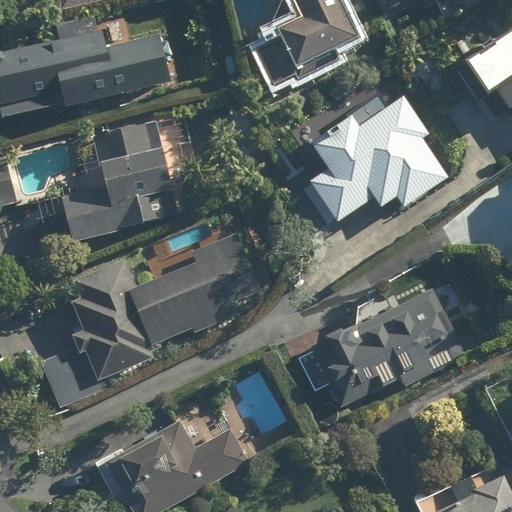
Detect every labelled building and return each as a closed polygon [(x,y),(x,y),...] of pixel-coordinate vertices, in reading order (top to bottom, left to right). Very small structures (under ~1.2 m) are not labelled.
[(351,0),(306,0),(312,13),(288,25),(306,62),(367,33),(351,0)] [(511,36),(510,38),(491,12),(444,46),(457,64),(448,71),(464,94),(476,86),(487,102),(491,99),(498,110),(489,117),(500,132),(511,123),(511,36)] [(110,29),(0,54),(0,102),(73,86),(77,103),(177,79),(167,33),(114,46),(110,29)] [(403,109),(362,137),(354,126),(323,148),(339,171),(361,155),(366,163),(359,168),(379,197),(393,188),(403,203),(439,178),(414,141),(421,135),(403,109)] [(77,238),(189,212),(174,145),(168,146),(162,121),(105,134),(117,184),(68,195),(77,238)] [(347,212),(323,179),(305,192),(329,225),(347,212)] [(48,362),(68,406),(113,386),(110,378),(164,354),(160,344),(199,326),(201,330),(244,311),(240,301),(266,289),(240,229),(197,248),(201,259),(144,284),(132,257),(83,279),(91,297),(81,302),(94,331),(82,336),(86,345),(48,362)] [(431,292),(321,341),(350,404),(460,355),(431,292)] [(215,395),(100,457),(129,511),(161,511),(252,464),(215,395)] [(465,499),(458,486),(418,508),(420,511),(511,511),(511,479),(502,461),(477,475),(484,489),(465,499)]
